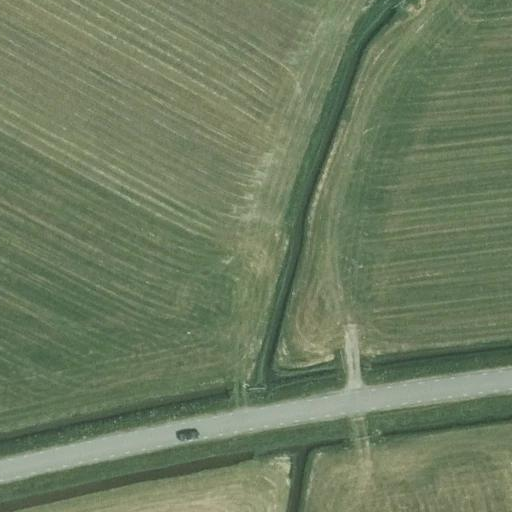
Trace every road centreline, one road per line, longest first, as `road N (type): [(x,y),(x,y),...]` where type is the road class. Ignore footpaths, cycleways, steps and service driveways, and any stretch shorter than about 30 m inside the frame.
road 1 (tertiary): [(0,472),(353,401),(511,380)]
road 2 (track): [(352,324),(364,461)]
